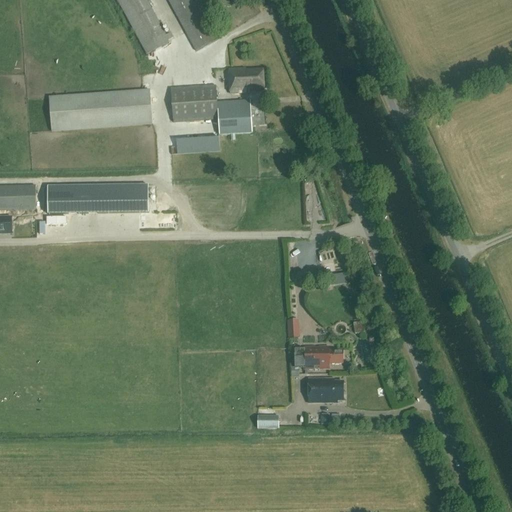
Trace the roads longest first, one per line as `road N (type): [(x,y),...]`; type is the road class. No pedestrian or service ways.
road 1 (unclassified): [(511,383),(347,0)]
road 2 (tertiary): [(477,511),(368,232)]
road 3 (tertiary): [(368,232),(271,0)]
road 4 (unclassified): [(200,244),(368,232)]
road 5 (track): [(398,120),(511,71)]
